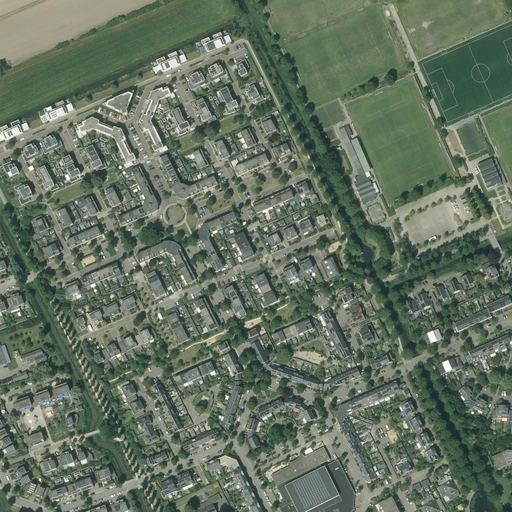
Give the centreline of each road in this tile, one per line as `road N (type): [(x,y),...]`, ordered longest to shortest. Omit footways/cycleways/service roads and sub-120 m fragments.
road 1 (residential): [(396,484),(445,463),(399,369)]
road 2 (residential): [(74,342),(208,284)]
road 3 (residential): [(54,511),(179,465)]
road 4 (residential): [(116,240),(61,126)]
road 5 (residential): [(232,189),(175,77)]
road 6 (residential): [(277,170),(224,59)]
road 7 (residential): [(70,260),(16,150)]
road 8 (residential): [(373,381),(332,296),(308,306)]
road 9 (residential): [(179,465),(138,381),(162,369)]
